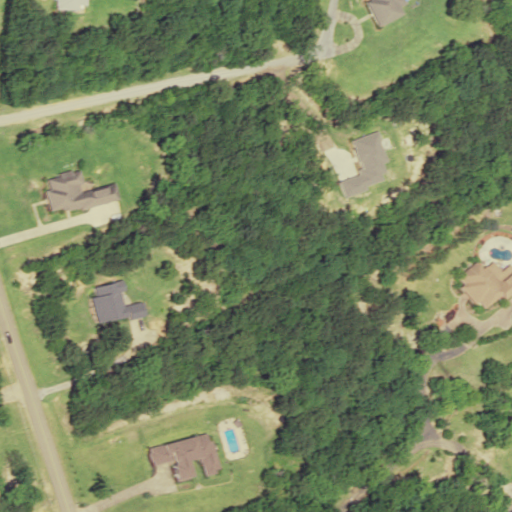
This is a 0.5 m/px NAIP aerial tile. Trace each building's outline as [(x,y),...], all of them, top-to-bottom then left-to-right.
[(363,0),(376,25),(399,13),(395,5),(401,2),(400,0),(363,0)] [(112,198),(108,183),(78,190),(72,169),(39,178),(48,214),(112,198)] [(511,287),(511,269),(511,268),(494,281),(477,260),(454,277),(480,312),(511,287)] [(137,316),(134,301),(119,304),(114,281),(88,286),(90,295),(86,296),(91,324),(137,316)] [(169,460),(173,481),(188,477),(185,460),(197,458),(200,475),(216,472),(208,433),(147,446),(150,464),(169,460)]
